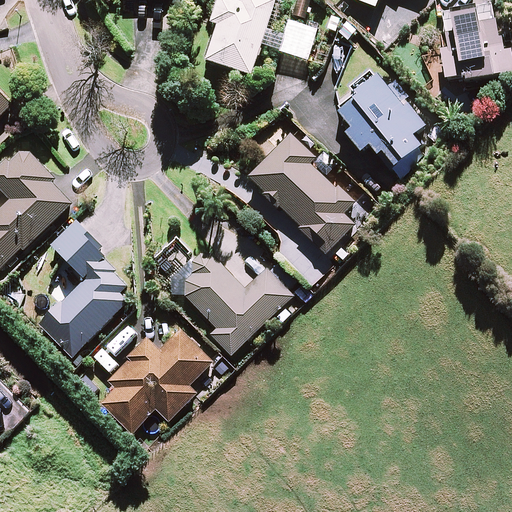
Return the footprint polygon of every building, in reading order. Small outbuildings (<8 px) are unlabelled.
[(262,0),(225,0),(216,32),(206,64),(211,65),(210,71),(254,84),(263,51),(283,58),(282,61),(308,69),(319,35),(293,27),(290,35),(270,29),(277,4),(262,0)] [(424,0),(345,0),(355,4),(350,16),(368,24),(373,13),(377,15),(383,0),(423,0),(424,0)] [(312,6),(297,3),(293,21),(308,25),(312,6)] [(479,24),(455,30),(458,45),(444,49),(446,58),(442,59),(449,88),(464,85),(466,92),(511,81),(511,75),(501,30),(481,35),(479,24)] [(371,157),(381,167),(384,164),(399,179),(422,156),(414,148),(428,135),(406,111),(413,104),(398,89),(391,96),(381,85),(342,124),(355,137),(348,144),(366,162),(371,157)] [(0,124),(14,111),(0,95),(0,124)] [(294,140),(252,183),(268,199),(264,203),(278,217),(282,213),(301,231),(299,233),(327,260),(357,230),(346,219),(354,210),(312,169),(317,163),(294,140)] [(55,183),(27,152),(10,167),(8,165),(0,172),(0,192),(12,206),(0,216),(0,275),(17,259),(25,252),(27,254),(74,210),(52,187),(55,183)] [(77,295),(42,329),(73,362),(130,307),(120,296),(130,287),(98,254),(101,251),(77,226),(52,250),(86,286),(77,295)] [(193,280),(180,293),(219,334),(213,340),(233,360),(294,302),(269,275),(247,296),(213,261),(211,260),(209,260),(207,260),(205,261),(203,261),(201,262),(199,264),(197,265),(196,267),(195,269),(194,271),(193,273),(193,275),(193,277),(193,280)] [(139,356),(110,385),(118,392),(106,404),(137,435),(157,414),(170,427),(198,399),(191,391),(215,367),(183,335),(163,356),(150,344),(139,356)]
